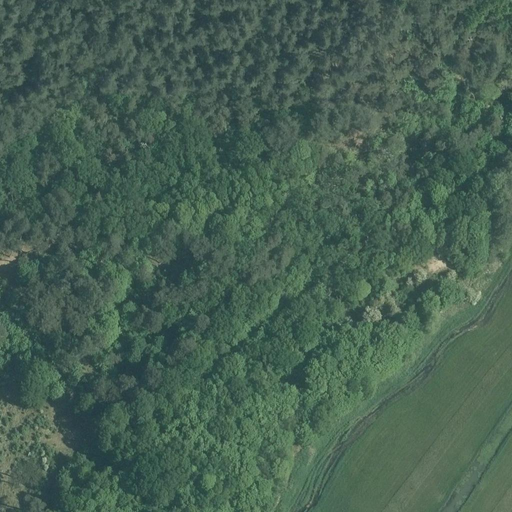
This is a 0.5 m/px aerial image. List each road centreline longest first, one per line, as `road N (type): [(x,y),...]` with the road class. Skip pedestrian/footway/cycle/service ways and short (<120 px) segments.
road 1 (track): [(308,292),(58,511)]
road 2 (track): [(511,74),(464,148),(308,292)]
